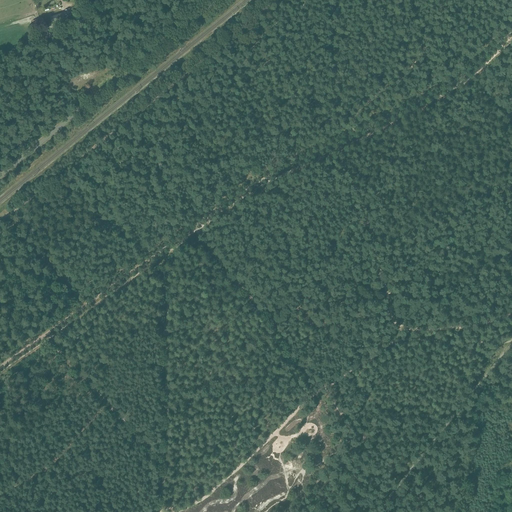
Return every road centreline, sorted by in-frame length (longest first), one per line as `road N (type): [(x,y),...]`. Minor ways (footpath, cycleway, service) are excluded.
road 1 (track): [(337,143),(262,177),(0,368)]
road 2 (unknown): [(511,336),(388,343),(312,396),(204,496),(174,511)]
road 3 (unknown): [(274,0),(0,218)]
road 4 (track): [(59,172),(161,264),(163,465)]
road 5 (track): [(511,317),(424,330),(398,325),(337,143)]
road 6 (unclassified): [(0,175),(218,0)]
road 7 (track): [(511,32),(453,84),(337,143)]
road 8 (track): [(46,334),(163,465)]
